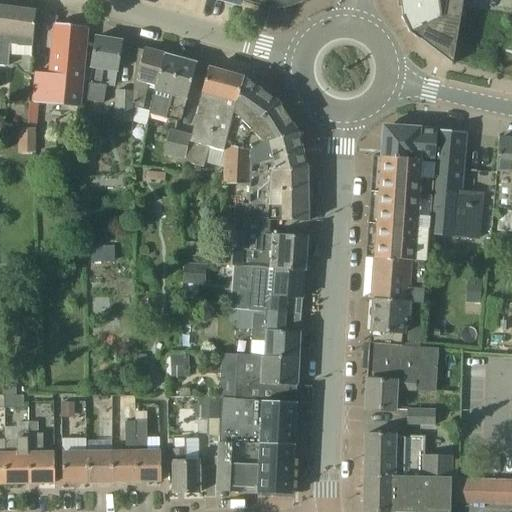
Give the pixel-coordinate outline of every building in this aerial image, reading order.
[(245,0),(245,2),(266,8),(278,11),(278,10),(283,9),(289,8),(294,6),(301,3),(305,0),(245,0)] [(437,0),(400,0),(403,17),(401,17),(409,33),(440,18),(437,0)] [(452,65),(455,45),(459,20),(457,19),(460,0),(445,0),(440,18),(409,33),(451,64),(451,65),(452,65)] [(36,12),(0,6),(0,66),(8,67),(8,55),(30,57),(36,12)] [(86,27),(56,24),(55,24),(50,74),(34,73),(31,102),(37,103),(78,107),(86,27)] [(121,42),(108,40),(95,38),(86,101),(103,104),(105,86),(114,88),(121,42)] [(155,87),(163,56),(138,50),(134,65),(133,92),(132,123),(133,123),(146,126),(149,115),(147,115),(148,112),(142,110),(143,105),(146,84),(155,87)] [(181,119),(196,64),(164,55),(164,56),(163,56),(155,87),(156,87),(149,112),(148,112),(147,115),(149,115),(177,122),(181,119)] [(225,143),(243,79),(208,69),(197,108),(199,108),(192,134),(191,134),(184,160),(185,160),(184,162),(203,167),(204,163),(222,168),(222,184),(224,184),(225,152),(225,143)] [(266,141),(298,134),(278,103),(243,79),(225,143),(225,152),(224,184),(249,185),(249,165),(249,149),(266,141)] [(132,123),(133,92),(115,91),(113,121),(132,123)] [(435,162),(437,130),(389,127),(382,132),(381,158),(435,162)] [(36,130),(27,130),(18,129),(18,153),(35,153),(36,130)] [(184,160),(191,134),(168,130),(163,156),(184,160)] [(462,194),(465,133),(437,130),(435,162),(432,197),(429,230),(429,233),(480,241),(483,196),(462,194)] [(225,205),(224,215),(223,219),(245,220),(267,221),(271,172),(271,171),(307,170),(298,134),(266,141),(249,149),(249,165),(249,185),(247,206),(234,205),(234,206),(225,205)] [(511,139),(498,139),(495,178),(492,210),(504,211),(503,222),(497,221),(496,231),(511,232),(511,139)] [(379,192),(432,197),(435,162),(381,158),(379,192)] [(267,221),(307,222),(307,170),(271,171),(271,172),(267,221)] [(145,180),(164,181),(165,174),(149,172),(146,172),(145,180)] [(377,225),(429,230),(432,197),(379,192),(377,225)] [(267,221),(245,220),(223,219),(220,266),(252,269),(252,268),(270,269),(304,272),(307,237),(269,234),(267,221)] [(425,263),(429,233),(429,230),(377,225),(375,260),(425,263)] [(207,244),(185,243),(184,259),(206,260),(207,244)] [(89,247),(90,264),(113,263),(113,247),(89,247)] [(422,305),(425,263),(375,260),(372,301),(422,305)] [(205,265),(183,264),(181,285),(204,286),(205,265)] [(302,298),(304,272),(270,269),(252,268),(252,269),(249,311),(297,315),(298,298),(302,298)] [(467,281),(465,301),(480,302),(481,282),(467,281)] [(369,343),(419,348),(422,305),(372,301),(369,343)] [(299,333),(295,332),(297,315),(249,311),(228,310),(228,323),(234,323),(234,330),(252,330),(251,341),(264,342),(263,356),(298,360),(299,333)] [(437,349),(419,348),(369,343),(367,376),(435,381),(437,349)] [(298,360),(263,356),(237,355),(234,399),(295,403),(298,360)] [(170,379),(189,378),(188,356),(166,357),(166,377),(170,377),(170,379)] [(146,381),(146,363),(136,363),(136,381),(146,381)] [(434,392),(435,381),(367,376),(365,409),(396,411),(397,390),(434,392)] [(1,396),(3,396),(16,396),(16,387),(1,387),(1,396)] [(22,409),(22,396),(16,396),(3,396),(3,408),(22,409)] [(407,409),(406,426),(435,426),(435,410),(430,410),(431,398),(414,397),(413,410),(407,409)] [(294,425),(295,403),(234,399),(220,398),(220,400),(220,419),(219,419),(218,458),(217,466),(216,491),(242,492),(242,490),(258,491),(257,493),(291,494),(294,425)] [(207,419),(219,419),(220,419),(220,400),(198,399),(197,419),(207,419)] [(74,402),(62,402),(62,418),(74,418),(74,402)] [(161,482),(160,451),(147,451),(146,421),(135,421),(136,422),(136,441),(136,451),(136,482),(161,482)] [(124,423),(124,441),(136,441),(136,422),(124,423)] [(4,484),(29,484),(29,423),(16,424),(16,428),(4,428),(4,440),(4,484)] [(54,483),(54,451),(43,451),(43,435),(37,435),(37,423),(29,423),(29,484),(54,483)] [(423,436),(385,435),(365,435),(363,511),(449,511),(450,504),(511,505),(511,481),(457,480),(457,460),(452,460),(452,456),(423,455),(423,436)] [(199,493),(199,461),(186,460),(186,450),(184,450),(184,440),(172,440),(173,493),(199,493)] [(62,483),(87,483),(87,451),(61,452),(62,483)] [(87,483),(112,482),(111,451),(87,451),(87,483)] [(136,482),(136,451),(111,451),(112,482),(136,482)]
